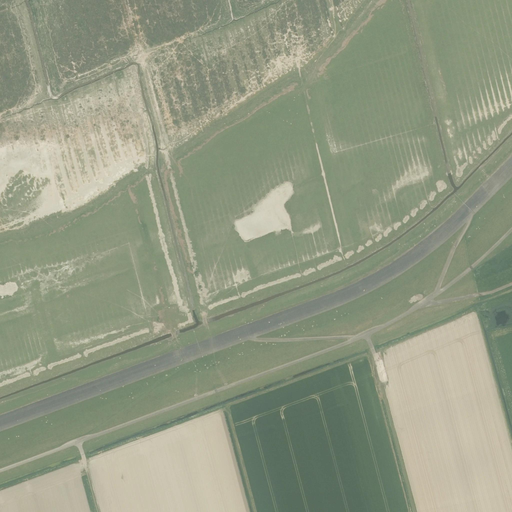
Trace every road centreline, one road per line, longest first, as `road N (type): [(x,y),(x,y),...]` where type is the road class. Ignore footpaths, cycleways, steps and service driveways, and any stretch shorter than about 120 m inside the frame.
road 1 (track): [(78,441),(191,357)]
road 2 (track): [(415,511),(382,384)]
